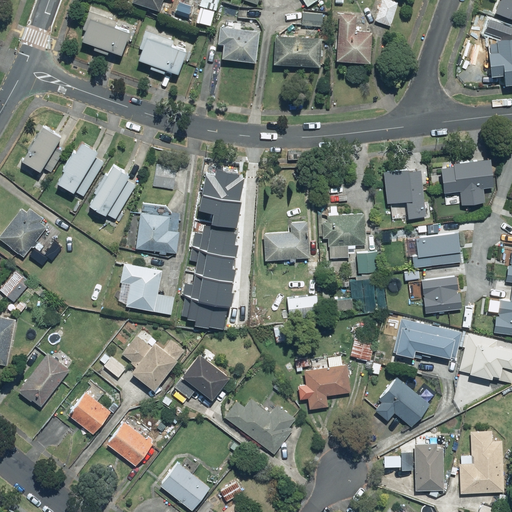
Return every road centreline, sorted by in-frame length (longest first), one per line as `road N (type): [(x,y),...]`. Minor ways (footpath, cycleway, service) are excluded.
road 1 (residential): [(24,68),(218,132),(303,137),(421,125)]
road 2 (residential): [(421,125),(426,65),(450,0)]
